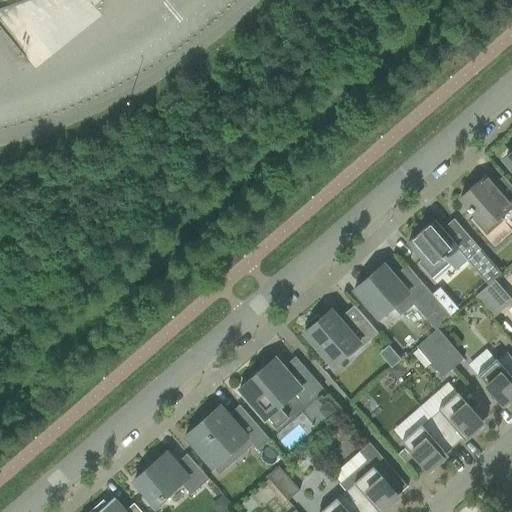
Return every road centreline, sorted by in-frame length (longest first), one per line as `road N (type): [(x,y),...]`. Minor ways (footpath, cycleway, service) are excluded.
road 1 (residential): [(511,88),(25,511)]
road 2 (unclassified): [(258,0),(206,51),(99,113),(0,148)]
road 3 (unclassified): [(192,0),(135,43),(0,99)]
